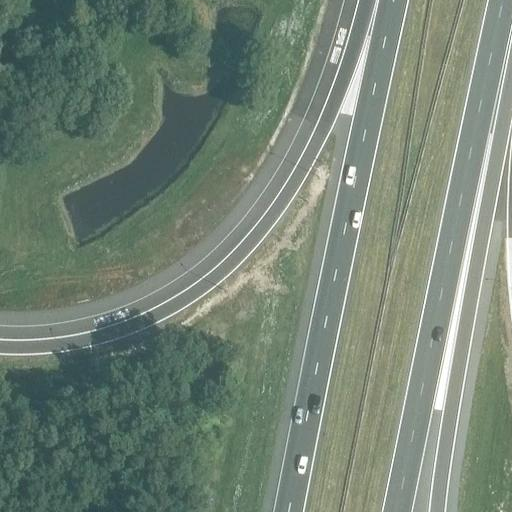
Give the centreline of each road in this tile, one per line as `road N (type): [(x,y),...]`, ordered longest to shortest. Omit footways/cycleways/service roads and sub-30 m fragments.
road 1 (motorway): [(385,0),(284,197),(201,288),(145,320),(84,340),(0,346)]
road 2 (motorway): [(398,511),(503,0)]
road 3 (motorway): [(394,0),(290,511)]
road 4 (motorway): [(438,511),(508,94),(508,0)]
